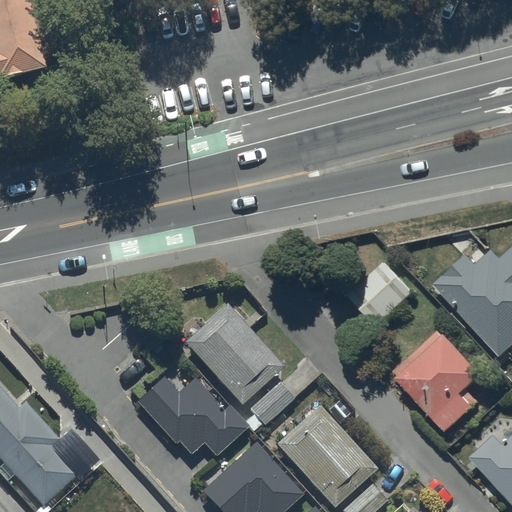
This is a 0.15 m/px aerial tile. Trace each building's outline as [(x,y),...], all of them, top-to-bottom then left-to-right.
[(17,0),(0,0),(0,56),(31,48),(17,0)] [(468,255),(434,287),(501,360),(511,350),(511,250),(502,260),(494,252),(479,266),(468,255)] [(387,263),(348,297),(377,329),(416,295),(387,263)] [(189,342),(184,346),(242,410),(285,371),(227,307),(201,330),(192,320),(180,332),(189,342)] [(485,377),(439,332),(392,379),(449,436),(481,404),(469,393),(485,377)] [(164,381),(136,406),(167,439),(156,449),(167,461),(182,448),(192,459),(204,448),(216,461),(250,430),(230,408),(223,414),(194,382),(179,397),(164,381)] [(280,384),(250,412),(265,429),(282,413),(287,418),(299,407),(293,401),(294,400),(280,384)] [(0,462),(43,510),(52,502),(57,507),(69,496),(67,494),(71,489),(68,486),(79,477),(53,449),(60,442),(25,405),(18,411),(0,391),(0,462)] [(319,408),(275,447),(333,511),(334,511),(377,474),(319,408)] [(496,438),(471,461),(511,506),(511,439),(504,447),(496,438)] [(256,445),(201,495),(216,511),(287,511),(304,497),(256,445)] [(377,511),(388,503),(373,485),(341,511),(377,511)]
